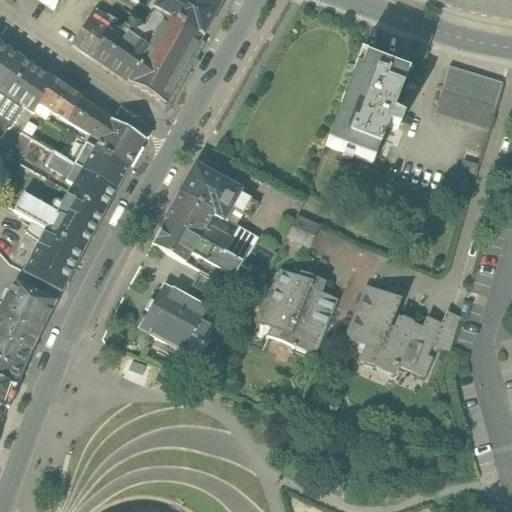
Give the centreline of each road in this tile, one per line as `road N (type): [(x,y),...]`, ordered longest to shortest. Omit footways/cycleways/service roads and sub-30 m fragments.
road 1 (residential): [(14,484),(81,317),(176,143)]
road 2 (residential): [(0,24),(176,143)]
road 3 (residential): [(353,0),(511,50)]
road 4 (residential): [(176,143),(258,0)]
